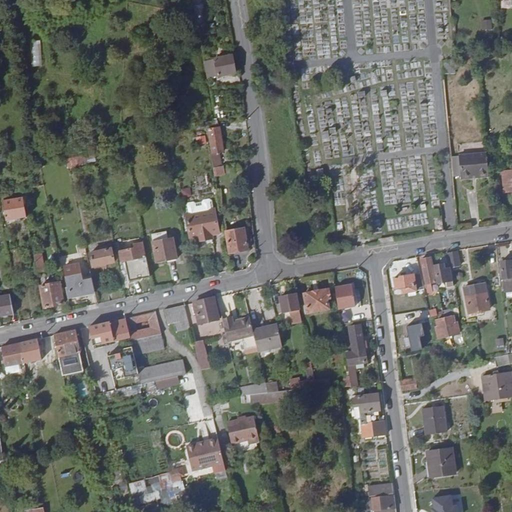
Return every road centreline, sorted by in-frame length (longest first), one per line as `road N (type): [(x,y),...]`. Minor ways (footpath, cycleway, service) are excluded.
road 1 (residential): [(266,275),(257,138),(235,0)]
road 2 (residential): [(0,338),(266,275)]
road 3 (residential): [(405,511),(368,255)]
road 4 (residential): [(368,255),(511,230)]
